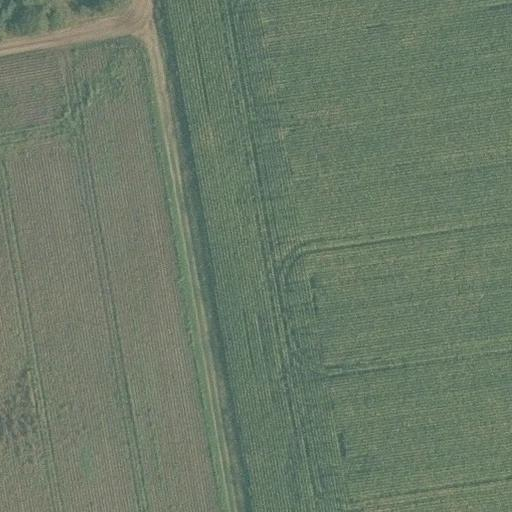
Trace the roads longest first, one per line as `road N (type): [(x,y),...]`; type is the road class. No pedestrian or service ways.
road 1 (track): [(229,511),(144,16)]
road 2 (track): [(0,43),(144,16),(141,0)]
